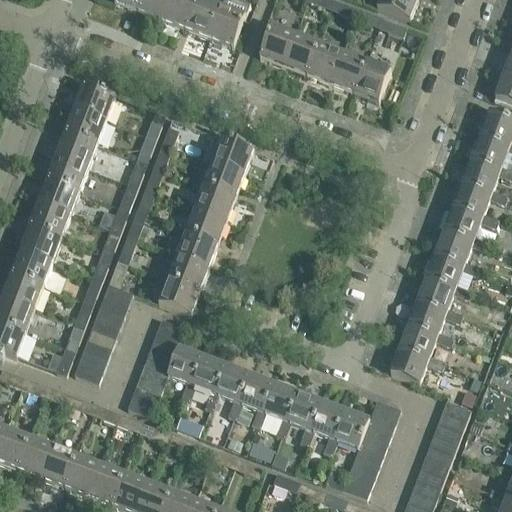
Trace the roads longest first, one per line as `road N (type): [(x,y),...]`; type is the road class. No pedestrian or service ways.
road 1 (residential): [(48,35),(412,173)]
road 2 (residential): [(412,173),(348,364),(220,318)]
road 3 (residential): [(412,173),(477,0)]
road 4 (residential): [(0,163),(48,35)]
